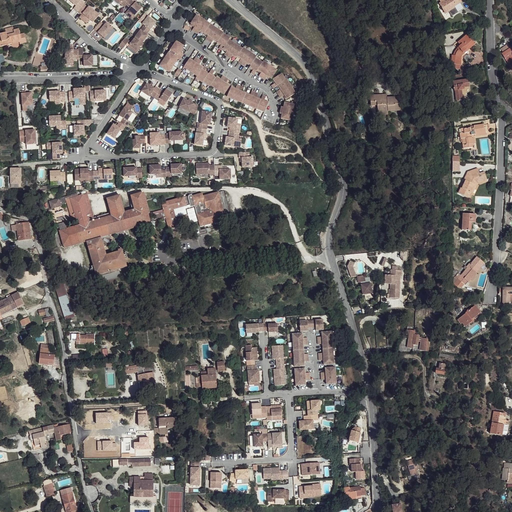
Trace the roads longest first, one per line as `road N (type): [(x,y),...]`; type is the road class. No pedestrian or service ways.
road 1 (residential): [(230,0),(308,66),(315,83),(343,177),(329,256),(372,403)]
road 2 (residential): [(140,66),(218,102),(215,146),(207,154),(87,153),(132,70)]
road 3 (residential): [(92,511),(35,225),(0,208)]
road 4 (residential): [(490,0),(504,129),(490,300)]
road 5 (residential): [(271,116),(268,90),(171,25)]
road 6 (residential): [(0,78),(103,78),(132,70)]
